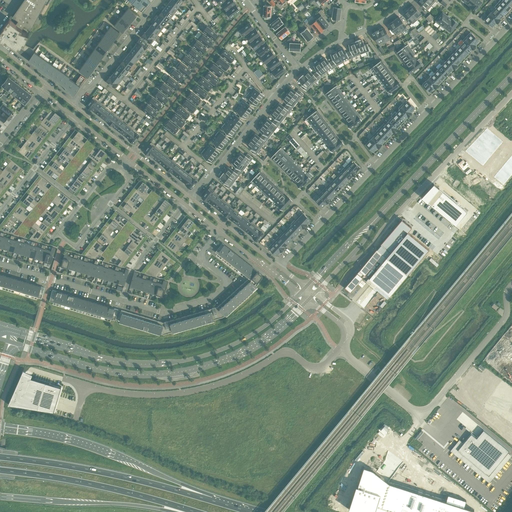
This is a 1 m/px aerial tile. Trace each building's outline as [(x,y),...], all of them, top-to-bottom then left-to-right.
[(8,41),(19,49),(23,44),(24,45),(29,33),(21,30),(25,26),(30,29),(32,25),(35,18),(36,19),(38,15),(45,2),(47,4),(48,0),(24,0),(13,17),(14,18),(12,21),(9,19),(5,25),(1,30),(2,31),(0,33),(0,38),(7,42),(8,41)] [(129,0),(135,5),(134,7),(141,13),(146,6),(137,0),(129,0)] [(181,6),(173,0),(170,0),(169,3),(178,10),(176,9),(179,5),(181,6)] [(228,0),(222,5),(226,10),(235,3),(235,2),(236,2),(234,0),(228,0)] [(276,0),(278,2),(276,4),(280,10),(283,7),(281,5),(286,1),(287,2),(287,1),(285,0),(276,0)] [(321,6),(323,9),(327,6),(326,6),(328,5),(326,2),(328,0),(317,0),(322,5),(321,6)] [(431,5),(425,0),(417,0),(417,1),(427,10),(431,5)] [(475,11),(483,0),(482,0),(475,0),(470,7),(475,11)] [(511,7),(503,0),(499,0),(498,2),(507,11),(511,7)] [(507,11),(498,2),(494,6),(503,15),(507,11)] [(178,10),(169,3),(165,7),(174,14),(178,10)] [(238,7),(236,5),(225,14),(229,19),(240,10),(240,9),(238,7)] [(271,5),(264,5),(263,16),(270,17),(270,14),(272,14),(273,9),(271,9),(271,5)] [(421,15),(413,5),(408,9),(417,19),(421,15)] [(503,15),(494,6),(494,7),(495,8),(492,11),(491,11),(500,19),(500,18),(503,15)] [(162,11),(171,18),(174,14),(165,7),(162,11)] [(341,8),(334,7),(332,18),(339,19),(341,8)] [(136,15),(128,8),(125,12),(133,19),(136,15)] [(321,9),(318,12),(319,14),(314,18),(323,29),(323,28),(328,24),(322,17),(325,15),(321,9)] [(417,19),(408,9),(403,13),(412,23),(417,19)] [(162,11),(158,15),(168,23),(171,18),(162,11)] [(500,19),(491,11),(488,15),(496,23),(500,19)] [(125,12),(121,17),(129,23),(133,19),(125,12)] [(440,26),(448,15),(447,16),(442,12),(435,22),(440,26)] [(168,23),(158,15),(158,16),(155,20),(164,27),(168,23)] [(444,29),(452,19),(450,18),(450,17),(448,15),(440,26),(444,29)] [(496,23),(488,15),(484,19),(493,27),(496,23)] [(280,18),(279,17),(270,24),(275,29),(283,22),(285,21),(281,16),(280,18)] [(121,17),(118,21),(126,27),(129,23),(121,17)] [(406,28),(399,17),(393,21),(401,31),(406,28)] [(314,18),(309,22),(308,21),(305,23),(309,28),(312,26),(318,33),(323,29),(314,18)] [(449,33),(457,23),(452,19),(444,29),(449,33)] [(164,27),(155,20),(152,24),(161,31),(164,27)] [(118,21),(114,25),(122,32),(126,27),(118,21)] [(401,31),(393,21),(388,24),(396,35),(401,31)] [(251,24),(250,22),(240,30),(244,35),(253,28),(253,27),(254,27),(252,24),(251,24)] [(161,31),(152,24),(149,28),(157,35),(161,31)] [(285,26),(276,33),(281,39),(290,32),(289,31),(291,30),(287,25),(286,26),(285,26)] [(111,26),(108,31),(116,37),(119,32),(111,26)] [(216,36),(217,34),(207,26),(203,31),(213,39),(214,39),(216,37),(216,36)] [(390,39),(383,27),(378,30),(384,42),(390,39)] [(157,35),(149,28),(145,32),(154,40),(157,35)] [(296,31),(300,36),(302,34),(308,41),(313,36),(306,28),(301,32),(298,29),(296,31)] [(256,29),(246,36),(250,41),(260,34),(259,33),(260,33),(258,30),(257,31),(256,29)] [(384,42),(378,30),(372,33),(379,45),(384,42)] [(108,31),(104,35),(113,41),(116,37),(108,31)] [(154,40),(145,32),(141,37),(151,44),(154,40)] [(479,41),(470,32),(466,36),(475,45),(479,41)] [(211,44),(212,42),(201,33),(197,38),(208,47),(209,46),(209,47),(211,44)] [(104,35),(101,39),(110,45),(113,41),(104,35)] [(260,36),(249,45),(253,50),(264,42),(264,41),(262,38),(260,36)] [(475,45),(466,36),(462,40),(472,49),(475,45)] [(140,38),(136,43),(146,50),(149,46),(140,38)] [(101,39),(98,44),(107,50),(110,45),(101,39)] [(355,42),(360,54),(369,51),(366,44),(363,45),(361,39),(360,40),(360,39),(355,41),(355,42)] [(204,50),(206,48),(195,40),(191,45),(202,53),(203,53),(205,51),(204,50)] [(472,49),(462,40),(463,42),(460,45),(468,53),(472,49)] [(293,43),(289,43),(289,50),(300,51),(300,43),(298,43),(298,41),(293,41),(293,43)] [(360,54),(355,42),(349,44),(351,50),(348,51),(351,58),(354,57),(360,54)] [(137,43),(134,47),(142,54),(146,50),(136,43),(137,43)] [(266,43),(255,51),(259,56),(270,48),(270,47),(268,44),(268,45),(266,43)] [(98,44),(95,48),(104,54),(107,50),(98,44)] [(401,57),(411,49),(408,44),(397,52),(401,57)] [(468,53),(460,45),(456,49),(464,57),(468,53)] [(134,47),(130,52),(139,59),(142,54),(134,47)] [(200,58),(201,56),(190,47),(186,53),(197,61),(198,61),(200,58)] [(351,58),(348,51),(345,53),(342,47),(337,51),(343,62),(348,59),(351,58)] [(95,48),(92,53),(100,59),(104,54),(95,48)] [(405,62),(415,54),(411,49),(401,57),(405,62)] [(464,57),(456,49),(453,53),(460,61),(464,57)] [(221,52),(222,53),(220,55),(231,63),(235,58),(224,50),(223,50),(221,52)] [(271,50),(260,59),(264,64),(275,56),(274,55),(275,54),(273,52),(272,52),(271,50)] [(343,62),(337,51),(331,54),(334,59),(331,61),(335,67),(337,65),(343,62)] [(29,60),(33,64),(39,56),(34,52),(29,60)] [(130,52),(127,56),(136,63),(139,59),(130,52)] [(92,53),(89,57),(97,63),(100,59),(92,53)] [(460,61),(453,53),(449,57),(457,65),(459,62),(460,61)] [(193,64),(195,62),(184,54),(180,59),(191,68),(191,67),(192,67),(194,65),(193,64)] [(407,68),(419,59),(417,60),(413,56),(415,54),(405,62),(408,67),(407,68)] [(33,64),(38,67),(43,59),(39,56),(33,64)] [(124,60),(123,60),(131,66),(134,62),(136,63),(127,56),(124,60)] [(89,57),(86,61),(94,67),(97,63),(89,57)] [(230,66),(220,57),(219,58),(219,57),(217,60),(216,62),(226,71),(230,66)] [(277,57),(268,64),(272,69),(281,62),(281,61),(279,58),(279,59),(277,57)] [(457,65),(449,57),(445,61),(453,69),(457,65)] [(335,67),(331,61),(328,63),(325,58),(319,62),(327,72),(332,69),(335,67)] [(38,67),(42,70),(48,62),(43,59),(38,67)] [(411,72),(422,64),(419,59),(407,68),(411,72)] [(123,60),(120,64),(129,71),(128,70),(131,66),(123,60)] [(86,61),(83,66),(91,72),(94,67),(86,61)] [(374,74),(384,66),(380,61),(370,69),(374,74)] [(453,69),(445,61),(441,65),(449,72),(450,71),(451,71),(453,69)] [(42,70),(46,73),(52,65),(48,62),(42,70)] [(188,72),(190,70),(179,62),(175,67),(186,75),(187,75),(189,73),(188,72)] [(327,72),(319,62),(314,65),(318,71),(315,73),(320,78),(322,76),(327,72)] [(120,65),(117,69),(126,76),(129,71),(120,64),(120,65)] [(224,72),(213,64),(212,64),(210,66),(211,67),(209,69),(220,77),(224,72)] [(282,64),(271,73),(275,78),(286,69),(285,69),(286,68),(284,66),(283,66),(282,64)] [(46,73),(51,76),(57,68),(52,65),(46,73)] [(449,72),(441,65),(438,69),(445,76),(449,72)] [(83,66),(79,70),(88,76),(91,72),(83,66)] [(378,79),(388,71),(384,66),(374,74),(378,79)] [(51,76),(55,79),(61,71),(57,68),(51,76)] [(182,79),(184,77),(173,68),(169,73),(180,82),(180,81),(181,82),(183,79),(182,79)] [(117,69),(114,73),(122,80),(126,76),(117,69)] [(445,76),(438,69),(434,73),(442,80),(445,76)] [(320,78),(315,73),(313,75),(308,70),(304,75),(313,84),(317,80),(320,78)] [(55,79),(60,82),(65,74),(61,71),(55,79)] [(218,79),(208,71),(208,72),(207,72),(205,74),(206,75),(204,77),(214,84),(218,79)] [(381,84),(392,76),(388,71),(378,79),(381,84)] [(110,76),(110,77),(119,84),(122,80),(114,73),(110,77),(110,76)] [(442,80),(434,73),(430,76),(429,75),(438,84),(442,80)] [(60,82),(64,86),(69,79),(70,78),(65,74),(60,82)] [(313,84),(304,75),(303,75),(303,74),(299,78),(299,79),(303,84),(300,86),(306,91),(313,84)] [(75,83),(80,86),(85,78),(81,75),(75,83)] [(438,84),(429,75),(425,79),(434,88),(438,84)] [(177,86),(179,84),(168,76),(164,81),(175,89),(176,89),(178,87),(177,86)] [(385,89),(396,80),(396,79),(395,80),(392,76),(381,84),(385,89)] [(110,77),(106,81),(116,88),(119,84),(110,77)] [(2,85),(7,89),(13,81),(9,78),(6,82),(5,81),(2,85)] [(213,86),(202,78),(201,78),(199,81),(200,81),(198,83),(209,91),(213,86)] [(75,83),(69,79),(64,86),(69,91),(75,83)] [(434,88),(425,79),(425,80),(426,81),(422,84),(430,92),(434,88)] [(400,84),(396,80),(385,89),(388,93),(400,84)] [(7,89),(12,93),(19,84),(17,83),(17,84),(13,81),(7,89)] [(171,93),(172,91),(162,82),(158,87),(168,96),(169,95),(170,96),(172,93),(171,93)] [(80,86),(75,83),(69,91),(73,96),(80,86)] [(12,93),(16,96),(22,88),(19,86),(20,85),(19,84),(12,93)] [(330,98),(340,90),(337,85),(326,93),(330,98)] [(208,94),(197,86),(196,86),(194,88),(195,89),(193,91),(204,99),(208,94)] [(253,87),(249,92),(260,100),(263,95),(253,87)] [(22,88),(16,96),(15,98),(19,102),(27,91),(26,90),(25,91),(22,88)] [(291,88),(287,93),(297,101),(303,94),(298,89),(296,92),(291,88)] [(166,100),(168,98),(157,90),(153,95),(164,104),(164,103),(165,103),(167,101),(166,100)] [(334,103),(344,95),(340,90),(330,98),(334,103)] [(29,92),(27,91),(19,102),(24,105),(31,96),(28,93),(29,92)] [(202,101),(191,92),(190,93),(190,92),(188,95),(187,97),(198,106),(202,101)] [(251,101),(250,103),(253,105),(254,104),(256,105),(260,100),(249,92),(245,97),(251,101)] [(291,109),(297,101),(287,93),(283,98),(288,102),(286,105),(291,109)] [(337,108),(348,100),(344,95),(334,103),(337,108)] [(90,109),(98,100),(94,96),(86,106),(90,109)] [(160,107),(161,105),(150,96),(146,101),(157,110),(158,109),(158,110),(160,107)] [(406,99),(402,104),(411,113),(415,108),(406,99)] [(91,110),(91,109),(95,112),(102,103),(98,100),(90,109),(91,110)] [(197,108),(186,100),(185,100),(183,102),(184,103),(182,105),(193,113),(197,108)] [(341,113),(351,105),(348,100),(337,108),(341,113)] [(511,101),(494,120),(500,126),(510,133),(511,130),(511,101)] [(1,102),(0,103),(0,110),(7,116),(9,113),(10,114),(12,111),(1,102)] [(245,102),(241,106),(241,107),(249,113),(253,108),(252,107),(253,105),(250,103),(249,104),(245,102)] [(102,103),(95,112),(99,116),(106,107),(102,103)] [(285,116),(291,109),(286,105),(284,107),(279,103),(275,108),(285,116)] [(411,113),(402,104),(398,107),(408,116),(411,113)] [(143,110),(153,118),(153,117),(154,118),(156,115),(155,114),(157,113),(147,105),(143,110)] [(241,114),(240,116),(243,118),(244,117),(246,118),(249,113),(241,107),(241,106),(239,105),(235,110),(241,114)] [(345,117),(355,109),(351,105),(341,113),(345,117)] [(44,109),(48,113),(45,117),(57,126),(62,119),(64,121),(65,121),(46,106),(44,109)] [(191,115),(180,106),(179,107),(179,106),(177,109),(176,111),(187,120),(191,115)] [(99,116),(104,119),(111,110),(106,107),(99,116)] [(408,116),(398,107),(398,108),(399,109),(396,112),(395,111),(404,120),(407,117),(408,116)] [(279,124),(285,116),(275,108),(271,113),(276,117),(274,120),(279,124)] [(347,123),(359,114),(355,109),(345,117),(348,122),(347,123)] [(108,122),(115,113),(111,110),(104,119),(108,122)] [(309,124),(320,116),(316,111),(306,119),(309,124)] [(404,120),(395,111),(391,115),(400,124),(404,120)] [(115,113),(108,122),(112,126),(119,117),(115,113)] [(233,113),(229,118),(239,126),(243,121),(241,120),(243,118),(240,116),(238,117),(233,113)] [(186,122),(175,114),(174,114),(172,116),(173,117),(171,119),(182,127),(186,122)] [(362,119),(359,114),(347,123),(351,128),(362,119)] [(400,124),(391,115),(390,116),(392,117),(389,121),(396,128),(399,126),(399,125),(400,124)] [(313,129),(323,121),(320,116),(309,124),(313,129)] [(42,121),(37,117),(35,120),(51,133),(57,126),(45,117),(42,121)] [(116,129),(123,120),(119,117),(112,126),(116,129)] [(229,118),(225,123),(236,131),(239,126),(229,118)] [(273,132),(279,124),(274,120),(272,122),(267,118),(263,123),(273,132)] [(33,123),(38,126),(35,130),(46,139),(51,133),(35,120),(33,123)] [(123,120),(116,129),(121,132),(128,123),(127,123),(126,125),(122,122),(124,120),(123,120)] [(180,129),(169,120),(168,121),(168,120),(166,123),(165,125),(175,134),(180,129)] [(317,133),(327,126),(323,121),(313,129),(317,133)] [(396,128),(389,121),(385,124),(384,123),(383,123),(393,132),(396,128)] [(128,123),(121,132),(125,136),(132,127),(128,123)] [(227,132),(226,133),(229,136),(230,134),(232,136),(236,131),(225,123),(221,128),(227,132)] [(267,139),(273,132),(263,123),(259,129),(264,132),(262,135),(267,139)] [(393,132),(383,123),(380,127),(389,136),(390,134),(390,135),(393,132)] [(320,138),(331,130),(327,126),(317,133),(317,134),(319,132),(322,137),(320,138)] [(128,139),(129,140),(136,130),(132,127),(125,136),(129,139),(128,139)] [(389,136),(380,127),(376,131),(385,140),(389,136)] [(76,130),(70,137),(86,149),(92,142),(87,138),(87,139),(84,143),(80,139),(83,136),(84,136),(73,128),(76,130)] [(486,128),(465,151),(471,156),(482,166),(503,142),(491,132),(486,128)] [(31,134),(27,131),(24,134),(40,146),(46,139),(35,130),(31,134)] [(129,140),(133,143),(141,134),(136,130),(129,140)] [(324,143),(334,135),(331,130),(320,138),(324,143)] [(219,131),(215,136),(225,144),(229,139),(228,138),(229,136),(226,133),(224,135),(219,131)] [(385,140),(376,131),(372,135),(382,144),(382,143),(385,140)] [(261,147),(267,139),(262,135),(260,137),(255,133),(251,139),(261,147)] [(22,136),(27,140),(24,144),(35,153),(40,146),(24,134),(22,136)] [(328,148),(339,139),(338,140),(334,135),(324,143),(328,148)] [(382,144),(372,135),(368,139),(378,148),(382,144)] [(217,145),(216,146),(219,149),(220,147),(221,149),(225,144),(215,136),(211,140),(217,145)] [(76,145),(80,149),(77,153),(81,156),(86,149),(70,137),(65,143),(73,149),(76,145)] [(255,155),(261,147),(251,139),(247,144),(252,148),(250,150),(255,155)] [(343,144),(339,139),(328,148),(331,152),(343,144)] [(378,148),(368,139),(369,140),(365,144),(374,152),(378,148)] [(96,146),(92,142),(86,149),(102,162),(107,155),(110,157),(100,148),(100,149),(97,153),(93,149),(96,146)] [(151,142),(144,151),(148,155),(156,145),(151,142)] [(73,149),(65,143),(60,150),(76,163),(81,156),(77,153),(74,156),(69,153),(73,149)] [(32,162),(30,160),(35,153),(24,144),(21,148),(16,144),(13,147),(32,162)] [(209,144),(205,149),(215,157),(219,152),(217,150),(219,149),(216,146),(214,148),(209,144)] [(156,145),(148,155),(149,154),(153,158),(160,149),(156,145)] [(276,162),(285,152),(280,148),(272,157),(276,162)] [(86,149),(81,156),(85,159),(88,155),(92,159),(89,163),(97,168),(102,162),(86,149)] [(160,149),(153,158),(157,161),(164,152),(160,149)] [(215,157),(205,149),(201,153),(211,162),(215,157)] [(65,159),(69,162),(66,166),(70,170),(76,163),(60,150),(54,157),(62,163),(65,159)] [(164,152),(157,161),(161,164),(167,157),(168,156),(164,152)] [(240,152),(236,157),(247,165),(253,158),(247,153),(245,156),(240,152)] [(280,166),(289,156),(285,152),(276,162),(280,166)] [(4,159),(9,163),(6,167),(17,176),(22,169),(25,171),(7,156),(4,159)] [(82,163),(85,159),(81,156),(76,163),(91,175),(97,168),(89,163),(86,166),(82,163)] [(285,170),(294,160),(289,156),(280,166),(285,170)] [(62,163),(54,157),(49,164),(65,176),(70,170),(66,166),(63,170),(59,167),(62,163)] [(167,157),(161,164),(165,167),(165,168),(171,160),(167,157)] [(241,173),(247,165),(236,157),(232,162),(237,166),(235,169),(241,173)] [(171,160),(165,168),(170,171),(177,162),(172,159),(171,160)] [(351,159),(348,163),(356,172),(356,171),(360,167),(351,159)] [(289,174),(298,165),(294,160),(285,170),(289,174)] [(177,162),(170,171),(174,174),(180,167),(181,166),(177,162)] [(511,166),(506,162),(502,167),(511,175),(511,174),(511,166)] [(76,163),(70,170),(74,173),(77,169),(82,172),(78,176),(86,182),(91,175),(76,163)] [(356,172),(348,163),(344,167),(353,176),(356,172)] [(49,164),(44,171),(41,169),(51,177),(54,173),(58,176),(55,180),(55,179),(55,180),(59,183),(65,176),(49,164)] [(293,178),(302,169),(298,165),(289,174),(293,178)] [(3,171),(0,168),(0,173),(12,183),(17,176),(6,167),(3,171)] [(180,167),(174,174),(178,178),(184,170),(180,167)] [(235,181),(241,173),(235,169),(233,171),(228,167),(224,172),(235,181)] [(353,176),(344,167),(340,171),(348,179),(352,175),(352,176),(353,176)] [(502,167),(498,171),(508,179),(511,175),(502,167)] [(297,183),(307,173),(302,169),(293,178),(298,182),(297,183)] [(71,177),(74,173),(70,170),(65,176),(81,189),(86,182),(78,176),(75,180),(71,177)] [(184,170),(178,178),(182,181),(188,174),(188,173),(184,170)] [(348,179),(340,171),(341,173),(338,176),(337,175),(336,175),(345,183),(348,179)] [(498,171),(494,176),(504,184),(508,179),(498,171)] [(188,174),(182,181),(186,184),(186,185),(194,175),(189,172),(188,173),(188,174)] [(229,188),(235,181),(224,172),(224,173),(223,172),(220,176),(221,177),(220,178),(225,181),(223,184),(229,188)] [(255,186),(264,176),(260,172),(251,182),(255,186)] [(0,184),(6,189),(12,183),(0,173),(0,184)] [(51,184),(51,185),(48,188),(44,185),(47,181),(48,182),(48,181),(38,173),(37,173),(40,175),(35,182),(50,195),(56,188),(51,184)] [(311,177),(307,173),(297,183),(301,187),(311,177)] [(194,175),(186,185),(191,188),(198,179),(194,175)] [(345,183),(336,175),(333,179),(341,187),(345,183)] [(81,189),(65,176),(59,183),(64,187),(64,186),(67,183),(71,186),(68,190),(67,189),(67,190),(78,198),(75,196),(81,189)] [(259,190),(268,181),(264,176),(255,186),(259,190)] [(148,187),(138,178),(138,179),(140,181),(135,187),(151,200),(156,193),(152,189),(151,189),(152,190),(149,193),(145,190),(148,187)] [(341,187),(333,179),(329,183),(337,191),(341,187)] [(264,194),(273,185),(268,181),(259,190),(264,194)] [(50,195),(35,182),(29,189),(37,195),(40,191),(44,194),(41,198),(45,202),(50,195)] [(337,191),(329,183),(325,187),(333,195),(337,191)] [(434,184),(421,197),(456,226),(467,212),(434,184)] [(268,198),(277,189),(273,185),(264,194),(268,198)] [(145,207),(151,200),(135,187),(129,194),(137,200),(140,196),(144,199),(141,203),(145,207)] [(333,195),(325,187),(322,191),(330,199),(330,198),(333,195)] [(61,198),(57,195),(60,191),(60,192),(61,191),(56,188),(50,195),(66,207),(71,200),(74,202),(64,194),(64,195),(61,198)] [(37,195),(29,189),(24,196),(40,208),(45,202),(41,198),(38,202),(34,199),(37,195)] [(206,201),(212,193),(212,192),(208,189),(202,197),(206,201)] [(272,202),(281,193),(277,189),(268,198),(270,197),(274,200),(272,202)] [(211,203),(217,196),(218,195),(213,191),(212,192),(212,193),(206,201),(207,200),(211,203)] [(330,199),(322,191),(318,195),(327,203),(330,199)] [(161,197),(161,196),(156,193),(151,200),(166,212),(172,206),(174,208),(175,207),(164,199),(164,200),(161,203),(157,200),(160,196),(161,197)] [(277,207),(287,196),(286,197),(281,193),(272,202),(277,207)] [(134,204),(137,200),(129,194),(124,201),(140,213),(145,207),(141,203),(138,207),(134,204)] [(61,214),(66,207),(50,195),(45,202),(49,205),(52,201),(56,204),(53,208),(61,214)] [(327,203),(318,195),(319,196),(315,200),(322,207),(326,203),(327,203)] [(34,215),(40,208),(24,196),(18,203),(26,209),(29,205),(33,208),(30,212),(34,215)] [(215,207),(221,199),(217,196),(211,203),(215,207)] [(291,200),(287,196),(277,207),(278,205),(283,209),(291,200)] [(219,210),(226,201),(222,198),(221,199),(215,207),(219,210)] [(166,212),(151,200),(145,207),(149,210),(153,206),(157,209),(154,213),(161,219),(166,212)] [(140,213),(124,201),(119,208),(116,206),(126,214),(127,214),(126,214),(129,210),(133,213),(130,217),(134,221),(140,213)] [(223,214),(229,206),(230,206),(231,205),(226,201),(219,210),(223,213),(223,214)] [(46,209),(49,205),(45,202),(40,208),(55,221),(61,214),(53,208),(50,212),(46,209)] [(27,216),(23,212),(26,209),(18,203),(13,210),(29,222),(34,215),(30,212),(27,216)] [(228,217),(234,209),(233,209),(230,206),(229,206),(223,214),(228,217)] [(149,210),(145,207),(140,213),(156,226),(161,219),(154,213),(150,217),(146,214),(149,210)] [(55,221),(40,208),(34,215),(38,219),(41,215),(46,218),(43,222),(50,228),(55,221)] [(232,220),(238,213),(239,211),(235,208),(233,209),(234,209),(228,217),(232,220)] [(124,217),(114,209),(113,209),(116,211),(111,218),(126,231),(132,223),(127,220),(125,224),(120,221),(123,217),(124,218),(124,217)] [(13,210),(8,216),(15,222),(18,218),(22,222),(19,225),(23,229),(29,222),(13,210)] [(310,219),(302,212),(298,216),(307,224),(306,223),(310,219)] [(143,226),(142,227),(153,235),(150,233),(156,226),(140,213),(134,221),(139,224),(142,220),(146,223),(143,227),(143,226)] [(236,223),(242,216),(238,213),(232,220),(236,223)] [(199,232),(202,229),(183,214),(183,215),(186,217),(180,223),(192,232),(195,228),(199,232)] [(240,227),(246,219),(247,219),(248,218),(243,214),(242,216),(236,223),(240,227)] [(35,222),(38,219),(34,215),(29,222),(45,235),(50,228),(43,222),(39,226),(35,222)] [(23,229),(19,225),(16,229),(12,226),(15,222),(8,216),(0,226),(0,229),(18,235),(23,229)] [(307,224),(298,216),(294,220),(303,228),(307,224)] [(126,231),(111,218),(105,225),(113,231),(116,227),(120,230),(117,234),(121,237),(126,231)] [(251,223),(250,223),(247,219),(246,219),(240,227),(245,230),(251,223)] [(401,219),(377,249),(385,256),(407,274),(428,249),(407,231),(411,227),(401,219)] [(303,228),(294,220),(290,224),(299,231),(302,228),(303,228)] [(249,233),(256,225),(252,221),(250,223),(251,223),(245,230),(249,233)] [(18,235),(24,237),(29,230),(33,233),(29,238),(29,239),(39,242),(39,241),(45,235),(29,222),(23,229),(18,235)] [(136,227),(137,227),(132,223),(126,231),(142,243),(148,236),(150,238),(140,230),(137,234),(133,231),(136,227)] [(189,236),(192,232),(180,223),(175,230),(191,243),(193,240),(189,236)] [(299,231),(290,224),(292,225),(288,229),(287,227),(295,235),(299,231)] [(113,231),(105,225),(100,232),(116,244),(121,237),(117,234),(114,238),(110,235),(113,231)] [(253,237),(260,228),(256,225),(249,233),(253,237)] [(295,235),(287,227),(283,231),(291,239),(295,235)] [(265,231),(260,228),(253,237),(257,241),(265,231)] [(189,246),(191,243),(175,230),(169,237),(181,246),(184,242),(189,246)] [(142,243),(126,231),(121,237),(125,241),(128,237),(132,240),(129,244),(137,250),(142,243)] [(291,239),(283,231),(279,235),(287,243),(291,239)] [(105,241),(109,244),(106,248),(110,251),(116,244),(100,232),(94,239),(102,245),(105,241)] [(7,238),(4,248),(9,249),(13,236),(11,235),(10,239),(7,238)] [(287,243),(279,235),(275,239),(284,247),(287,243)] [(13,236),(9,249),(14,251),(17,241),(14,240),(15,236),(13,236)] [(125,241),(121,237),(116,244),(131,257),(137,250),(129,244),(126,248),(122,245),(125,241)] [(178,250),(181,246),(169,237),(164,244),(162,242),(161,242),(180,257),(182,254),(178,250)] [(17,241),(14,251),(19,252),(23,239),(21,238),(20,242),(17,241)] [(23,239),(19,252),(24,254),(27,244),(24,243),(25,239),(23,239)] [(99,248),(102,245),(94,239),(89,245),(105,258),(110,251),(106,248),(103,252),(99,248)] [(284,247),(275,239),(272,243),(280,251),(284,247)] [(27,244),(24,254),(30,255),(34,242),(32,241),(31,245),(27,244)] [(34,242),(30,255),(35,257),(38,247),(34,246),(35,242),(34,242)] [(121,310),(118,321),(163,334),(223,317),(256,286),(254,284),(262,275),(222,243),(215,252),(248,278),(217,307),(163,322),(121,310)] [(280,251),(272,243),(268,247),(276,255),(280,251),(280,252),(280,251)] [(38,247),(35,257),(40,259),(44,245),(42,244),(41,248),(38,247)] [(116,244),(110,251),(105,258),(103,261),(108,262),(114,255),(121,260),(118,265),(117,265),(129,269),(129,268),(124,267),(131,257),(116,244)] [(45,260),(44,262),(48,250),(45,249),(46,246),(44,245),(40,259),(45,260)] [(82,254),(95,259),(95,258),(99,254),(105,258),(103,260),(102,261),(103,261),(105,258),(89,245),(82,254)] [(160,250),(154,256),(166,265),(169,261),(173,265),(176,262),(157,247),(157,248),(160,250)] [(51,251),(48,250),(44,262),(50,264),(55,248),(52,248),(51,251)] [(368,277),(389,295),(407,274),(385,256),(377,249),(344,288),(345,288),(350,292),(349,292),(350,293),(363,277),(366,276),(368,277)] [(66,251),(61,267),(66,269),(70,257),(67,256),(68,252),(66,251)] [(67,269),(67,267),(72,268),(76,255),(74,254),(73,258),(70,257),(66,269),(67,269)] [(72,268),(77,270),(80,260),(78,259),(79,255),(76,255),(72,268)] [(162,269),(166,265),(154,256),(149,263),(165,276),(167,273),(162,269)] [(80,260),(77,270),(82,271),(87,258),(85,257),(84,261),(80,260)] [(87,258),(82,271),(88,273),(91,263),(87,262),(88,258),(87,258)] [(91,263),(88,273),(93,274),(97,261),(95,260),(94,264),(91,263)] [(97,261),(93,274),(98,276),(101,266),(98,265),(99,261),(97,261)] [(101,266),(98,276),(103,278),(107,264),(105,263),(104,267),(101,266)] [(142,272),(136,270),(136,271),(163,279),(163,278),(157,276),(160,272),(165,276),(149,263),(142,272)] [(107,264),(103,278),(108,279),(111,269),(108,268),(109,264),(107,264)] [(111,269),(108,279),(114,281),(118,267),(116,266),(115,270),(111,269)] [(118,267),(114,281),(119,282),(122,272),(118,271),(119,268),(118,267)] [(125,273),(122,272),(119,282),(124,284),(128,270),(126,270),(125,273)] [(136,273),(134,272),(130,286),(136,287),(139,277),(135,276),(136,273)] [(0,274),(0,286),(41,298),(44,288),(0,274)] [(142,278),(139,277),(136,287),(141,289),(145,275),(143,275),(142,278)] [(146,279),(147,276),(145,275),(141,289),(146,290),(149,280),(146,279)] [(153,278),(152,281),(149,280),(146,290),(151,292),(155,278),(153,278)] [(157,279),(155,278),(151,292),(156,293),(156,296),(159,283),(156,282),(157,279)] [(163,284),(159,283),(156,296),(161,297),(166,281),(164,281),(163,284)] [(52,290),(49,301),(115,320),(118,310),(52,290)] [(23,373),(9,404),(54,411),(61,387),(30,377),(31,376),(23,373)] [(511,388),(495,376),(479,398),(483,401),(481,404),(490,410),(492,407),(511,422),(511,388)] [(471,433),(457,450),(488,476),(509,451),(483,429),(477,436),(476,437),(471,433)] [(356,485),(348,509),(356,511),(473,511),(474,509),(464,506),(466,500),(448,494),(446,500),(388,482),(376,472),(372,469),(363,466),(357,486),(356,485)]
